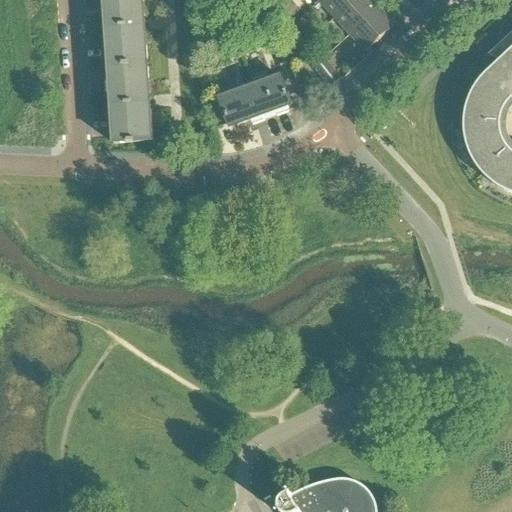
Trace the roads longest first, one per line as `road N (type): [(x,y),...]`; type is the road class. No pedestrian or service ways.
road 1 (residential): [(248,511),(245,461),(289,428),(428,357),(460,311)]
road 2 (unclassified): [(307,146),(242,171),(76,167)]
road 3 (unclassified): [(460,311),(430,232),(333,128)]
road 4 (unclassified): [(457,12),(333,128)]
road 5 (residential): [(76,167),(66,0)]
